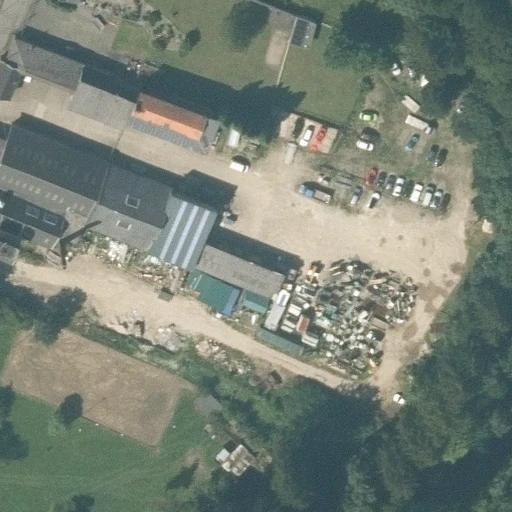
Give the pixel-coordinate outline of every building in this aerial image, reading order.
[(287,40),(310,43),(313,17),(291,14),(287,40)] [(14,36),(6,57),(22,63),(75,85),(67,105),(122,127),(127,111),(208,143),(219,115),(139,83),(138,85),(131,103),(85,85),(92,68),(14,36)] [(0,92),(8,95),(22,63),(6,57),(5,59),(0,57),(0,92)] [(122,60),(115,76),(138,85),(139,83),(143,70),(122,60)] [(115,76),(92,68),(85,85),(131,103),(138,85),(115,76)] [(277,128),(319,142),(318,147),(331,152),(338,130),(283,111),(277,128)] [(82,219),(272,295),(280,274),(198,242),(213,206),(11,125),(5,138),(0,136),(0,245),(7,249),(15,229),(50,243),(54,233),(73,241),(82,219)] [(214,453),(236,473),(255,453),(239,438),(229,448),(224,443),(214,453)]
